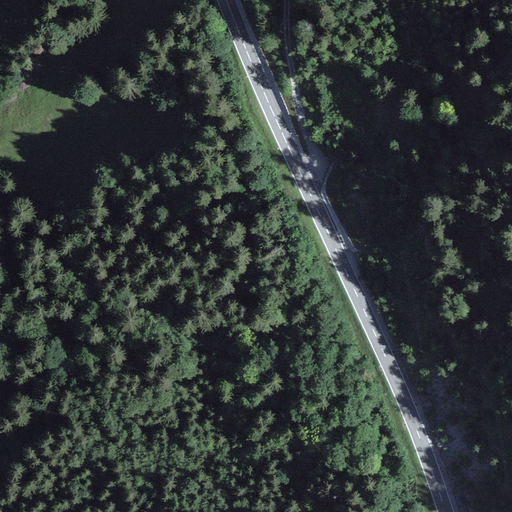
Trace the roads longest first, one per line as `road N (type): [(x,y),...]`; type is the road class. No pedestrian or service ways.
road 1 (secondary): [(226,0),(393,373),(445,511)]
road 2 (track): [(282,0),(287,63),(311,157),(302,176)]
